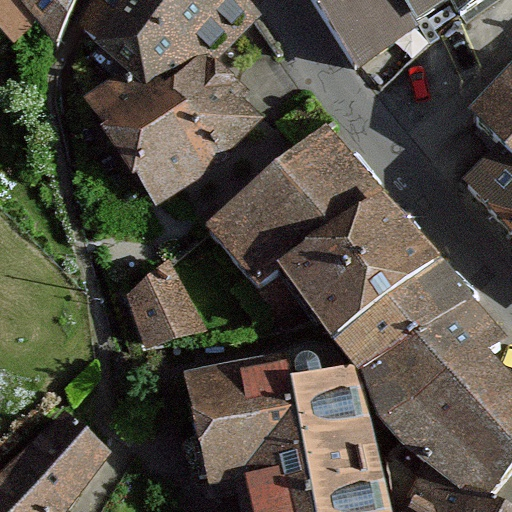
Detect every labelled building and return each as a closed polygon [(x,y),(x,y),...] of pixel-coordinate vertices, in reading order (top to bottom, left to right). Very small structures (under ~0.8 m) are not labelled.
[(11,0),(0,0),(0,40),(16,58),(38,36),(8,3),(11,0)] [(11,0),(8,3),(38,36),(57,54),(81,0),(11,0)] [(260,30),(236,0),(112,0),(91,47),(124,84),(89,107),(165,216),(234,172),(231,167),(266,133),(245,112),(253,104),(224,76),(260,30)] [(416,30),(398,0),(324,0),(367,67),(392,51),(416,30)] [(398,0),(416,30),(445,13),(455,29),(497,0),(398,0)] [(501,158),(511,168),(511,86),(475,131),(501,158)] [(280,285),(383,204),(330,141),(336,136),(312,107),(283,135),(304,159),(210,239),(261,299),(280,285)] [(511,168),(501,158),(467,193),(511,242),(511,168)] [(447,279),(383,204),(280,285),(336,355),(447,279)] [(173,272),(130,300),(148,363),(207,337),(173,272)] [(477,312),(447,279),(336,355),(365,384),(477,312)] [(510,348),(477,312),(365,384),(403,449),(427,475),(491,510),(511,484),(511,384),(489,364),(510,348)] [(292,373),(315,511),(379,511),(357,391),(327,358),(291,365),(292,373)] [(315,511),(292,373),(190,391),(211,499),(240,494),(243,511),(315,511)] [(0,511),(70,511),(80,503),(107,461),(67,424),(0,493),(0,511)] [(495,511),(491,510),(427,475),(403,449),(390,464),(401,511),(495,511)]
